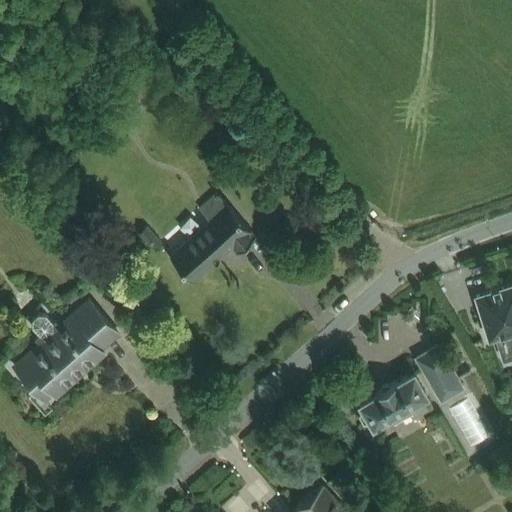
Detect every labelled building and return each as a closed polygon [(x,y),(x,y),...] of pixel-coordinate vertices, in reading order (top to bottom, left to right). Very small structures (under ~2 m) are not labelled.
[(147,79),(127,60),(79,109),(99,128),(147,79)] [(197,276),(253,224),(220,188),(164,240),(197,276)] [(46,400),(121,331),(84,291),(10,360),(46,400)] [(375,422),(433,391),(419,365),(361,395),(375,422)] [(193,465),(185,480),(200,487),(207,472),(193,465)] [(359,511),(326,476),(286,511),(359,511)]
